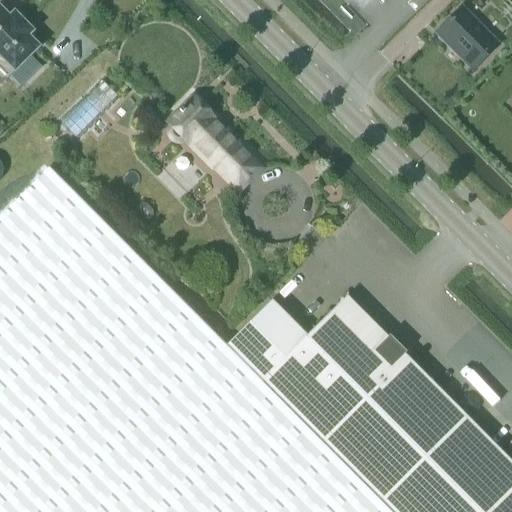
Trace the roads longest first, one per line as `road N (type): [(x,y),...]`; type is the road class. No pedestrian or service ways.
road 1 (tertiary): [(511,280),(231,0)]
road 2 (unknown): [(427,276),(425,291),(438,314),(511,394)]
